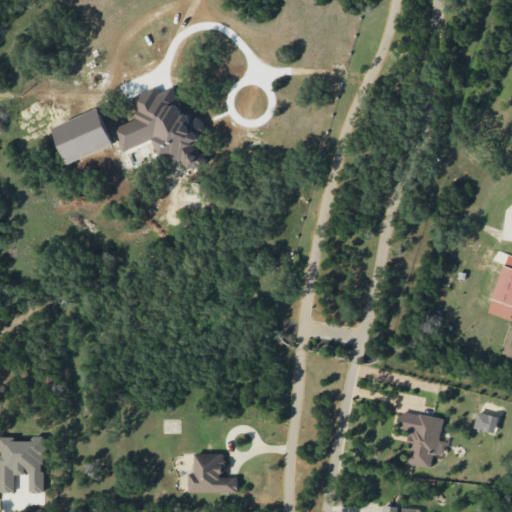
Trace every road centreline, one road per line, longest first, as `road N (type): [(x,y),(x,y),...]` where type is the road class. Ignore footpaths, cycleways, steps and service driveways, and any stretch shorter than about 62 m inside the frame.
road 1 (residential): [(364,338),(392,213),(428,133),(440,0)]
road 2 (residential): [(397,0),(384,52),(348,131),(305,327)]
road 3 (residential): [(305,327),(290,511)]
road 4 (residential): [(329,511),(364,338)]
